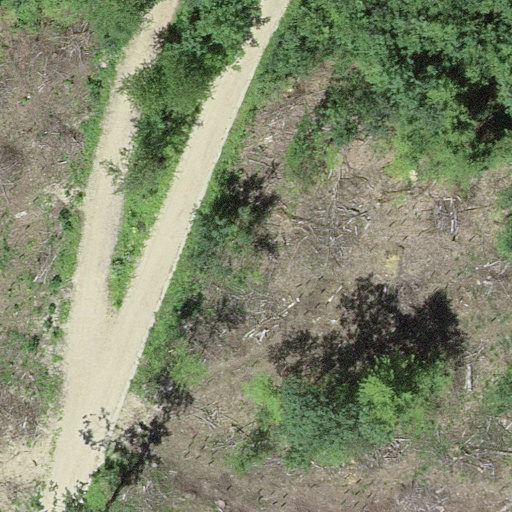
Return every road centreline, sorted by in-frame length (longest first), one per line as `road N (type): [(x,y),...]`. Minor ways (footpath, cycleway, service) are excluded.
road 1 (track): [(268,0),(57,511)]
road 2 (track): [(152,0),(108,120),(71,298),(55,511)]
